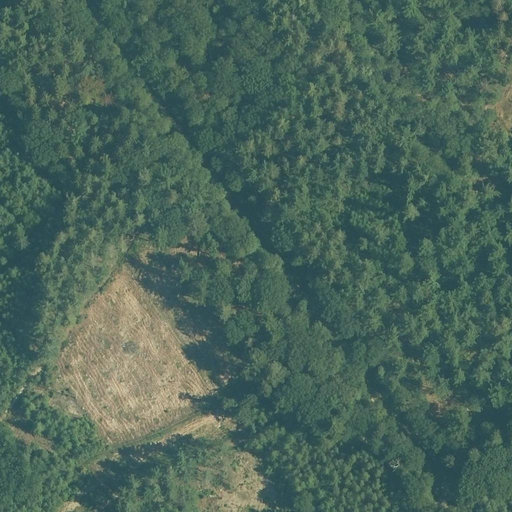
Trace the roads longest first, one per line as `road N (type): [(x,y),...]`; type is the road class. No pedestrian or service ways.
road 1 (track): [(366,381),(204,168)]
road 2 (track): [(451,493),(366,381)]
road 3 (track): [(204,168),(131,70)]
